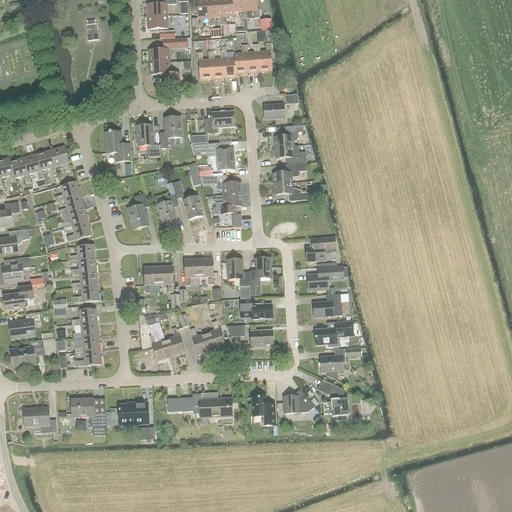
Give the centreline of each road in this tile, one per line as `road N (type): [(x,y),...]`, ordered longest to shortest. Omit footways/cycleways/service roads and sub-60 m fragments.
road 1 (residential): [(126,382),(294,373),(287,246),(261,244)]
road 2 (residential): [(138,106),(240,104),(249,116),(261,244)]
road 3 (residential): [(261,244),(118,254)]
road 4 (residential): [(118,254),(78,128)]
road 5 (residential): [(126,382),(118,254)]
road 6 (residential): [(0,390),(126,382)]
